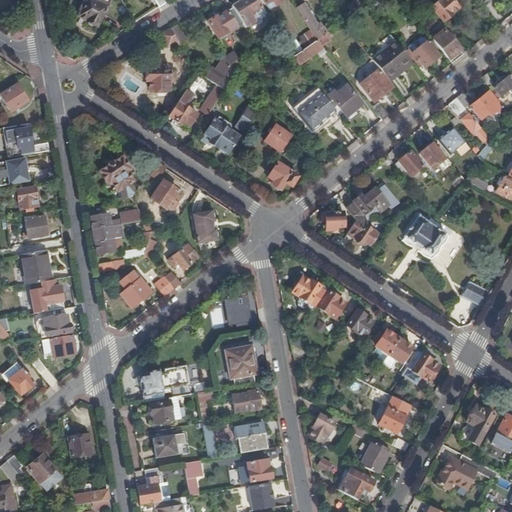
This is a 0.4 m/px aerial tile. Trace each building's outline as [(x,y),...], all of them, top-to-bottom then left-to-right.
[(81,12),(78,18),(87,23),(89,24),(91,26),(93,27),(97,27),(110,1),(107,0),(87,0),(86,4),(85,3),(81,11),(81,12)] [(167,4),(164,0),(154,0),(159,9),(167,4)] [(254,0),(243,0),(232,8),(233,10),(243,25),(246,29),(255,24),(255,23),(250,16),(259,10),(261,9),(254,0)] [(261,0),(265,7),(268,5),(271,11),(282,4),(279,0),(261,0)] [(352,14),(365,6),(361,0),(357,0),(347,7),(352,14)] [(450,0),(441,0),(431,8),(443,23),(451,16),(450,15),(458,9),(450,0)] [(303,5),(297,9),(317,42),(326,35),(320,25),(317,26),(312,18),(314,17),(311,12),(309,13),(303,5)] [(243,25),(233,10),(228,14),(227,13),(217,19),(217,18),(208,24),(218,40),(243,25)] [(250,16),(255,23),(264,17),(259,10),(250,16)] [(170,31),(177,43),(179,46),(186,42),(177,27),(170,31)] [(170,31),(160,38),(167,49),(177,43),(170,31)] [(432,41),(452,65),(463,55),(444,32),(432,41)] [(326,35),(317,42),(322,48),(331,41),(327,35),(326,35)] [(297,56),(293,59),(299,66),(316,54),(319,59),(327,54),(322,48),(317,42),(297,56)] [(372,62),(389,83),(412,64),(404,54),(395,43),(372,62)] [(412,64),(418,71),(422,67),(424,69),(439,57),(427,43),(412,54),(409,50),(404,54),(412,64)] [(231,53),(223,59),(234,77),(242,65),(231,53)] [(216,87),(224,92),(234,77),(223,59),(213,75),(210,73),(205,80),(216,87)] [(159,70),(147,70),(147,73),(145,73),(143,75),(143,78),(145,80),(147,80),(147,82),(149,83),(149,92),(168,92),(168,66),(159,66),(159,70)] [(378,71),(360,86),(374,103),(392,89),(378,71)] [(486,75),(479,81),(487,90),(493,86),(493,84),(486,75)] [(511,79),(509,76),(489,93),(496,101),(508,91),(511,95),(511,79)] [(16,85),(0,95),(0,97),(10,113),(27,102),(16,85)] [(200,112),(207,117),(224,92),(216,87),(200,112)] [(334,92),(329,97),(347,119),(347,118),(350,122),(357,116),(354,112),(362,106),(346,87),(336,95),(334,92)] [(323,128),(338,116),(321,93),(296,113),(315,136),(324,129),(323,128)] [(496,101),(489,93),(470,108),(480,121),(486,116),(488,118),(493,114),(499,115),(499,109),(501,108),(496,101)] [(470,103),(463,94),(456,99),(464,109),(470,104),(470,103)] [(464,109),(456,99),(449,106),(458,117),(459,117),(473,134),(474,133),(479,129),(469,115),(464,109)] [(178,103),(168,117),(173,120),(173,121),(181,126),(183,123),(189,128),(197,116),(178,103)] [(372,109),(382,121),(389,116),(379,105),(378,105),(372,109)] [(243,134),(257,112),(250,107),(245,114),(242,114),(240,118),(239,119),(240,122),(235,129),(243,134)] [(218,149),(228,156),(240,139),(232,134),(229,131),(231,128),(230,126),(219,118),(216,123),(214,122),(204,136),(205,136),(211,140),(209,144),(217,150),(218,149)] [(28,125),(2,130),(7,159),(32,155),(48,152),(47,144),(32,147),(28,125)] [(275,126),(264,143),(280,153),(291,137),(275,126)] [(453,128),(437,141),(449,156),(465,144),(453,128)] [(232,134),(240,139),(243,134),(235,129),(232,134)] [(479,129),(474,133),(482,143),(487,139),(479,129)] [(207,146),(209,144),(211,140),(205,136),(201,142),(207,146)] [(446,159),(434,143),(432,145),(444,160),(446,159)] [(494,147),(495,146),(490,143),(478,157),(483,161),(494,147)] [(444,160),(432,145),(430,145),(424,149),(424,151),(426,154),(421,158),(431,170),(438,165),(443,171),(451,164),(446,159),(444,160)] [(404,169),(399,173),(407,182),(423,168),(410,153),(399,163),(404,169)] [(131,199),(140,188),(132,180),(136,177),(136,175),(135,173),(132,173),(128,175),(127,172),(129,170),(122,159),(101,173),(108,185),(111,183),(117,192),(119,201),(131,199)] [(24,160),(0,164),(0,186),(28,182),(24,160)] [(278,164),(268,178),(274,183),(272,186),(280,191),(285,184),(291,188),(298,178),(278,164)] [(166,169),(160,165),(151,176),(157,180),(166,169)] [(452,184),(458,191),(465,182),(461,177),(452,184)] [(486,185),(470,177),(465,182),(483,191),(486,185)] [(511,180),(504,177),(497,192),(511,200),(511,180)] [(174,202),(180,194),(164,182),(151,200),(166,210),(168,207),(173,211),(178,204),(174,202)] [(353,204),(346,210),(355,222),(365,221),(367,221),(366,215),(369,212),(371,213),(376,210),(379,214),(388,207),(392,211),(400,205),(384,186),(377,192),(375,189),(363,199),(360,197),(353,203),(353,204)] [(26,210),(26,213),(33,212),(32,209),(38,207),(34,188),(16,191),(20,211),(26,210)] [(184,196),(180,194),(174,202),(178,204),(184,196)] [(344,208),(336,197),(329,202),(336,211),(344,208)] [(145,221),(139,211),(120,215),(122,225),(145,221)] [(192,215),(197,244),(218,240),(213,211),(192,215)] [(343,214),(325,215),(326,232),(335,232),(334,229),(344,228),(343,214)] [(108,215),(90,218),(93,231),(110,227),(108,215)] [(113,216),(115,226),(122,225),(120,215),(113,216)] [(419,217),(404,239),(414,245),(415,244),(422,249),(422,250),(431,257),(446,235),(419,217)] [(34,218),(24,220),(27,240),(46,236),(46,235),(48,235),(45,219),(43,219),(43,218),(34,219),(34,218)] [(372,248),(379,237),(364,227),(365,221),(355,222),(348,233),(357,239),(355,241),(363,246),(365,243),(372,248)] [(110,227),(93,231),(94,237),(95,243),(112,240),(110,227)] [(149,241),(152,232),(144,234),(145,242),(149,241)] [(112,240),(95,243),(97,255),(115,252),(112,240)] [(157,248),(149,241),(145,250),(143,254),(146,258),(157,248)] [(187,246),(167,261),(173,268),(177,265),(182,271),(190,265),(190,264),(196,259),(187,246)] [(143,254),(145,250),(123,253),(124,260),(142,258),(143,254)] [(49,282),(44,252),(21,256),(26,286),(29,285),(41,283),(49,282)] [(99,265),(100,272),(112,269),(112,268),(121,266),(120,261),(99,265)] [(173,289),(179,284),(170,274),(164,279),(173,289)] [(312,312),(325,293),(302,278),(292,293),(300,298),(298,302),(298,306),(302,309),(307,308),(312,312)] [(167,294),(173,289),(164,279),(159,283),(167,294)] [(120,295),(131,309),(150,294),(139,280),(120,295)] [(42,290),(41,283),(29,285),(30,292),(42,290)] [(480,307),(488,292),(469,283),(461,298),(480,307)] [(33,315),(64,309),(60,288),(42,290),(30,292),(33,315)] [(319,309),(335,320),(344,305),(336,300),(337,299),(329,294),(319,309)] [(247,309),(245,295),(226,298),(227,300),(229,312),(247,309)] [(131,334),(169,305),(163,297),(125,326),(131,334)] [(233,314),(248,311),(247,309),(229,312),(227,300),(223,301),(228,327),(235,326),(233,314)] [(251,327),(248,311),(233,314),(235,326),(236,330),(251,327)] [(347,327),(363,338),(373,323),(365,318),(366,317),(357,312),(347,327)] [(67,315),(42,319),(45,330),(41,331),(42,339),(71,333),(71,332),(73,330),(72,325),(70,324),(70,323),(68,323),(67,315)] [(321,334),(325,328),(320,325),(316,331),(321,334)] [(0,338),(5,345),(11,340),(5,332),(1,328),(0,329),(0,338)] [(388,356),(398,340),(386,332),(375,348),(388,356)] [(74,355),(71,336),(50,340),(53,353),(53,358),(74,355)] [(304,343),(295,337),(288,338),(290,345),(299,350),(304,343)] [(53,353),(50,340),(41,341),(44,354),(53,353)] [(411,349),(398,340),(388,356),(400,365),(411,349)] [(308,354),(299,350),(290,345),(291,351),(291,356),(304,361),(308,354)] [(251,347),(225,352),(230,380),(256,375),(251,347)] [(411,372),(427,383),(437,369),(430,364),(430,363),(421,357),(411,372)] [(349,376),(356,365),(350,361),(342,372),(349,376)] [(144,397),(145,403),(195,395),(193,387),(194,387),(191,365),(164,370),(165,373),(160,373),(159,370),(147,373),(147,375),(138,377),(140,387),(141,387),(143,397),(144,397)] [(50,388),(56,383),(45,369),(39,374),(50,388)] [(22,371),(8,382),(19,396),(25,392),(26,392),(34,386),(22,371)] [(246,394),(231,396),(234,413),(260,409),(257,391),(247,393),(246,394)] [(211,392),(197,394),(199,410),(207,409),(206,401),(212,400),(211,392)] [(410,407),(392,398),(378,425),(395,434),(410,407)] [(150,405),(147,408),(148,414),(150,415),(152,415),(153,424),(172,421),(169,402),(150,405)] [(467,442),(477,447),(492,416),(482,410),(481,411),(474,407),(466,424),(474,428),(467,442)] [(319,415),(306,439),(317,444),(321,446),(326,436),(327,436),(334,423),(319,415)] [(511,441),(511,420),(505,417),(497,433),(511,441)] [(209,424),(202,425),(202,427),(209,426),(218,424),(216,419),(208,420),(209,424)] [(240,455),(267,450),(262,424),(235,429),(240,455)] [(209,426),(202,427),(208,460),(215,459),(209,426)] [(364,431),(353,426),(349,432),(350,433),(360,438),(364,431)] [(184,434),(152,440),(155,458),(177,455),(175,446),(186,444),(184,434)] [(71,458),(92,454),(88,435),(68,439),(71,458)] [(317,444),(306,439),(307,446),(314,450),(317,444)] [(397,439),(393,447),(404,453),(408,445),(397,439)] [(372,443),(359,466),(377,475),(389,452),(372,443)] [(42,455),(26,468),(39,484),(40,483),(47,491),(61,479),(42,455)] [(7,462),(20,477),(23,474),(20,469),(22,467),(14,456),(7,462)] [(460,464),(458,463),(456,467),(447,462),(436,484),(442,487),(442,486),(450,490),(453,484),(466,491),(475,474),(493,483),(497,475),(475,464),(463,458),(460,464)] [(317,468),(327,473),(331,465),(321,460),(317,468)] [(250,483),(271,479),(269,469),(268,469),(267,461),(243,465),(244,468),(247,467),(250,483)] [(7,462),(1,467),(13,482),(20,477),(7,462)] [(200,462),(183,465),(189,497),(199,495),(196,478),(202,477),(200,462)] [(269,484),(271,483),(271,479),(250,483),(247,467),(244,468),(239,469),(241,485),(250,483),(251,487),(269,484)] [(147,487),(137,489),(140,505),(153,503),(160,502),(157,485),(163,483),(160,468),(144,471),(147,487)] [(349,470),(338,492),(356,501),(362,490),(368,492),(369,490),(371,490),(374,486),(372,484),(373,482),(349,470)] [(0,511),(16,510),(11,484),(0,485),(0,511)] [(271,493),(269,484),(251,487),(248,487),(252,511),(254,511),(274,509),(272,500),(273,500),(272,492),(271,493)] [(74,506),(92,504),(109,501),(107,490),(91,493),(89,485),(71,488),(74,506)] [(491,490),(484,503),(498,510),(504,497),(491,490)] [(182,511),(180,499),(160,502),(153,503),(155,511),(156,511),(182,511)] [(97,511),(110,510),(109,501),(92,504),(92,508),(94,507),(95,510),(97,511)]
